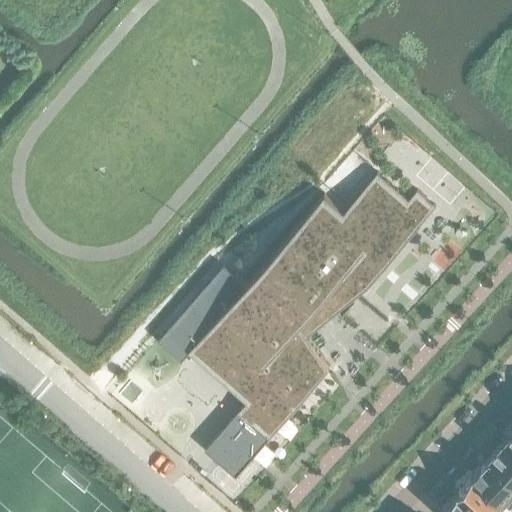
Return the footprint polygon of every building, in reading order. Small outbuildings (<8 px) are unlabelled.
[(343,93),(295,147),(322,171),(370,116),(343,93)] [(223,263),(158,338),(176,354),(181,359),(189,350),(238,393),(245,385),(252,392),(238,409),(205,447),(206,448),(235,473),(236,474),(269,436),(328,367),(329,367),(307,334),(335,310),(368,283),(436,204),(417,188),(409,198),(377,170),(344,209),(324,192),(246,283),(241,278),(223,263)] [(511,443),(506,438),(489,456),(511,476),(511,443)] [(511,476),(489,456),(473,473),(510,507),(511,504),(511,476)] [(509,508),(510,507),(473,473),(457,491),(480,511),(498,511),(506,504),(509,508)] [(480,511),(457,491),(440,509),(442,511),(480,511)]
